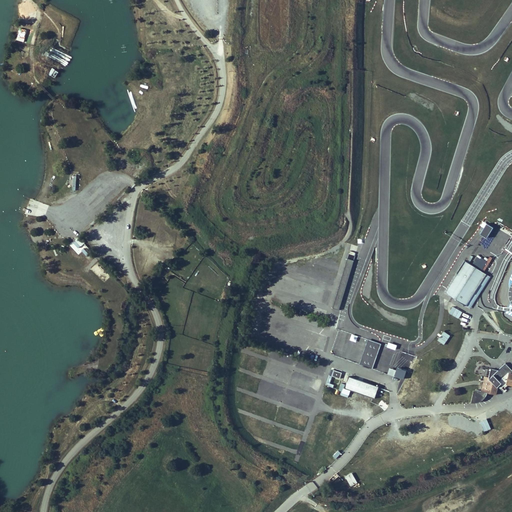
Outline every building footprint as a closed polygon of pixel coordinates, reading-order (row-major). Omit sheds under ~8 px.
[(25,38),(27,28),(19,27),(18,37),(25,38)] [(51,67),(49,75),(56,77),(59,70),(51,67)] [(487,222),(481,232),(487,236),(494,226),(487,222)] [(79,247),(84,242),(78,236),(73,242),(79,247)] [(478,255),(472,264),(482,270),(488,260),(478,255)] [(465,259),(445,292),(466,305),(487,273),(482,270),(472,264),(465,259)] [(104,283),(111,276),(97,262),(90,270),(104,283)] [(487,273),(466,305),(470,308),(478,297),(491,276),(487,273)] [(322,296),(312,294),(311,300),(328,304),(330,294),(323,293),(322,296)] [(298,309),(308,312),(311,305),(300,302),(298,309)] [(360,363),(373,368),(382,343),(369,339),(360,363)] [(403,352),(400,360),(410,363),(413,356),(403,352)] [(471,402),(478,401),(483,399),(486,395),(488,391),(496,394),(498,385),(502,382),(506,387),(509,384),(511,386),(511,385),(511,369),(506,363),(498,369),(491,368),(490,376),(485,376),(482,390),(475,389),(471,402)] [(395,374),(404,377),(407,369),(398,366),(395,374)] [(333,368),(331,373),(339,377),(341,372),(333,368)] [(315,390),(318,379),(299,373),(295,384),(315,390)] [(379,385),(349,375),(345,387),(375,397),(379,385)] [(410,379),(407,387),(418,390),(421,382),(410,379)] [(319,429),(322,420),(314,418),(312,428),(319,429)] [(479,421),(483,432),(491,429),(487,418),(479,421)] [(431,452),(433,457),(434,456),(431,448),(426,450),(427,453),(431,452)] [(338,450),(333,456),(336,458),(341,452),(338,450)] [(318,453),(315,460),(321,462),(324,455),(318,453)]
